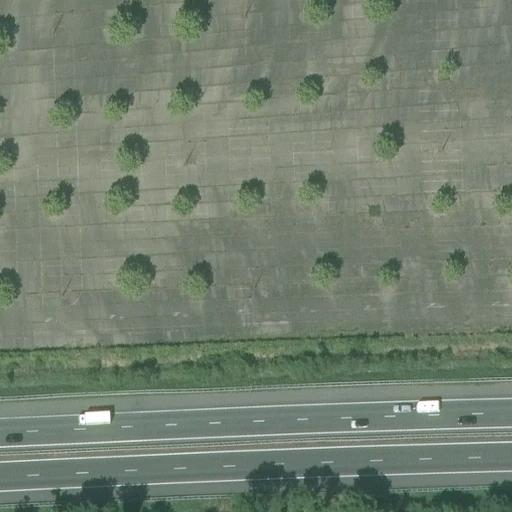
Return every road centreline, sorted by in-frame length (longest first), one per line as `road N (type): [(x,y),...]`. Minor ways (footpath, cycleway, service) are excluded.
road 1 (motorway): [(511,417),(0,433)]
road 2 (motorway): [(0,488),(511,474)]
